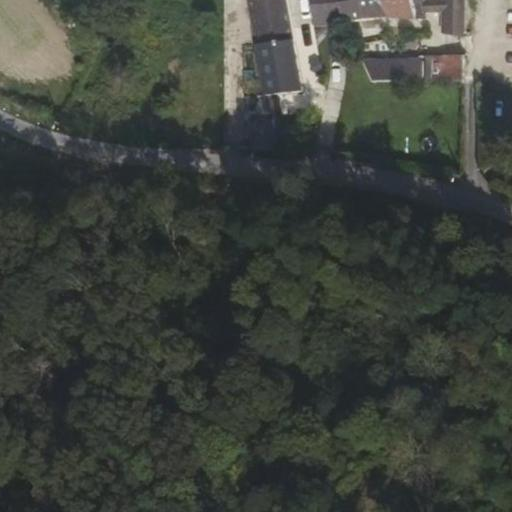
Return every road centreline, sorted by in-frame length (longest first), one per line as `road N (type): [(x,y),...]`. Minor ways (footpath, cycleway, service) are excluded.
road 1 (track): [(511,223),(387,182),(193,167)]
road 2 (residential): [(193,167),(101,152),(0,114)]
